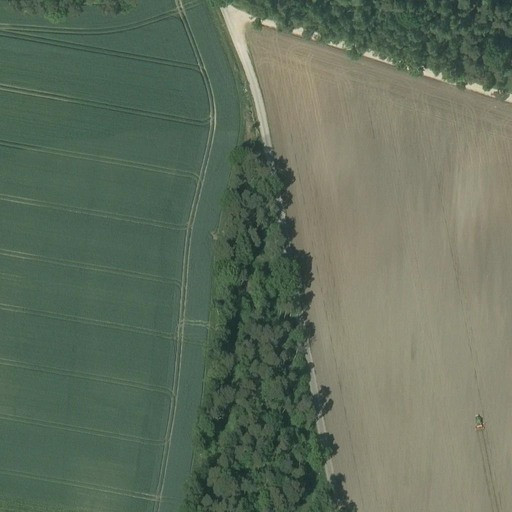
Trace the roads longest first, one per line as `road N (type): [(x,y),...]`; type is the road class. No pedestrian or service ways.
road 1 (unclassified): [(222,0),(267,118),(336,511)]
road 2 (track): [(228,12),(511,99)]
